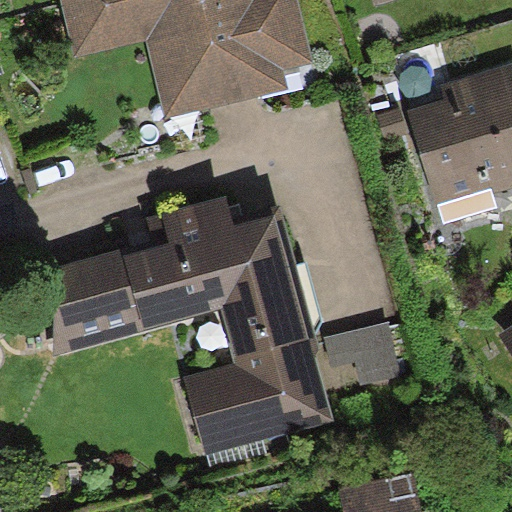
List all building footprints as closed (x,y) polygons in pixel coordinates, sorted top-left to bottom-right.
[(61,0),(76,61),(148,44),(167,125),(285,98),(282,82),(316,74),(298,0),(61,0)] [(408,121),(433,214),(511,193),(511,67),(442,86),(449,111),(408,121)] [(119,251),(54,269),(55,358),(224,313),(237,363),(179,380),(201,462),(340,426),(276,214),(233,225),(227,196),(146,217),(154,248),(121,257),(119,251)] [(511,315),(489,331),(511,364),(511,315)] [(359,383),(400,375),(390,323),(325,337),(330,367),(352,363),(359,383)] [(417,511),(412,480),(344,492),(348,511),(417,511)]
